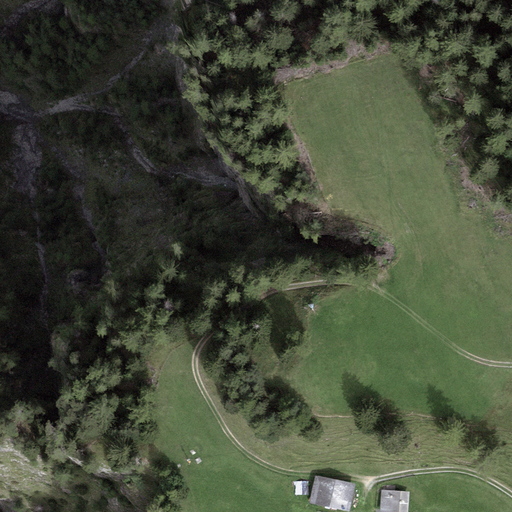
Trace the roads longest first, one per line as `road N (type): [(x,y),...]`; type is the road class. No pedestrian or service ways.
road 1 (track): [(511,365),(455,349),(399,301),(343,278),(263,294),(216,327),(196,350),(195,371),(247,455),(297,474),(376,479)]
road 2 (track): [(511,496),(459,469),(376,479)]
